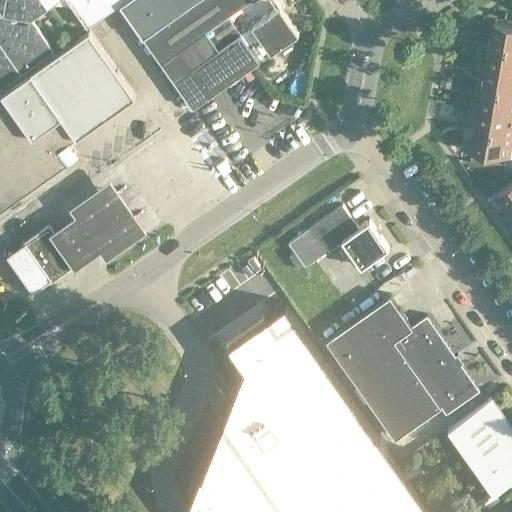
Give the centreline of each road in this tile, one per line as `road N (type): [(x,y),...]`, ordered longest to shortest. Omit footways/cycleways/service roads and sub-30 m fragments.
road 1 (unclassified): [(511,344),(356,120)]
road 2 (unclassified): [(140,274),(356,120)]
road 3 (unclassified): [(179,511),(165,466),(200,372),(183,331),(140,274)]
